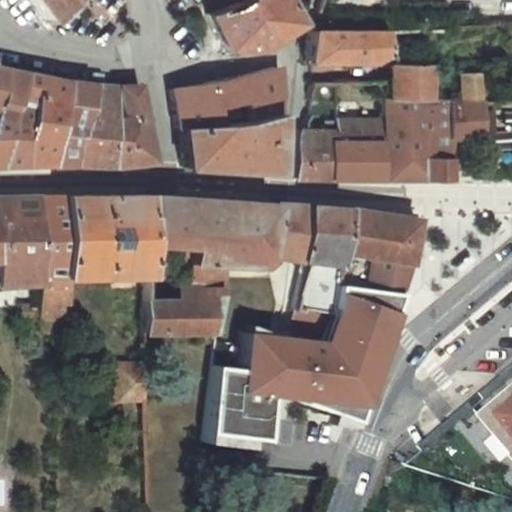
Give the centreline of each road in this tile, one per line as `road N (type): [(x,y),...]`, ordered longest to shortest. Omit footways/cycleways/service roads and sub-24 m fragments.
road 1 (primary): [(511,258),(394,363),(345,511)]
road 2 (residential): [(149,100),(286,76),(277,213)]
road 3 (tertiary): [(511,212),(393,221),(277,213)]
road 4 (tertiary): [(158,209),(0,209)]
road 5 (residential): [(0,56),(149,100)]
